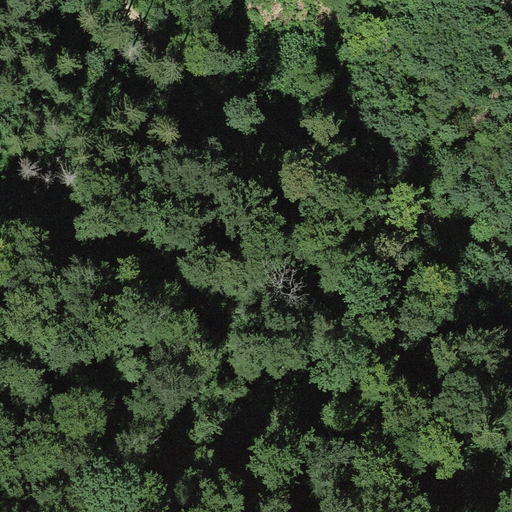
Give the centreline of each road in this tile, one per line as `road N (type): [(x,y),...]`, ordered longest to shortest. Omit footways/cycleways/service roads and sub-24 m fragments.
road 1 (track): [(0,239),(80,240),(144,267),(215,323),(276,354),(348,358),(511,315)]
road 2 (track): [(119,0),(327,169),(511,248)]
